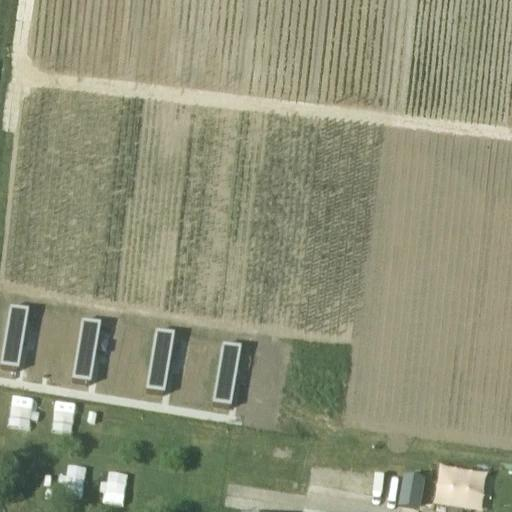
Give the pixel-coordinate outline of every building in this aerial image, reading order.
[(29,306),(9,304),(4,368),(23,369),(29,306)] [(97,321),(78,320),(72,383),(92,385),(97,321)] [(173,330),(154,329),(149,392),(168,394),(173,330)] [(237,343),(218,341),(212,405),(232,406),(237,343)] [(419,511),(424,484),(415,482),(403,480),(398,511),(405,511),(419,511)] [(263,503),(265,491),(229,485),(227,497),(263,503)]
